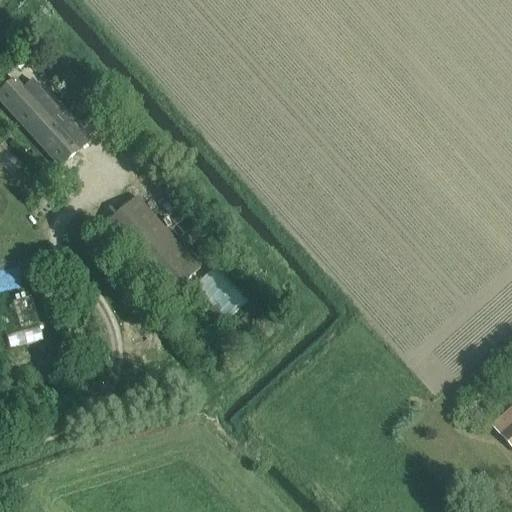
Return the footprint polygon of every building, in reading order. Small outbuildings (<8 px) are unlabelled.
[(0,103),(60,169),(87,145),(50,105),(31,83),(21,92),(13,83),(0,94),(0,103)] [(100,231),(164,304),(199,272),(136,200),(100,231)] [(191,286),(228,328),(254,305),(217,262),(191,286)] [(221,360),(253,331),(243,320),(225,337),(220,332),(215,337),(220,342),(211,350),(221,360)] [(511,410),(492,428),(511,451),(511,410)]
